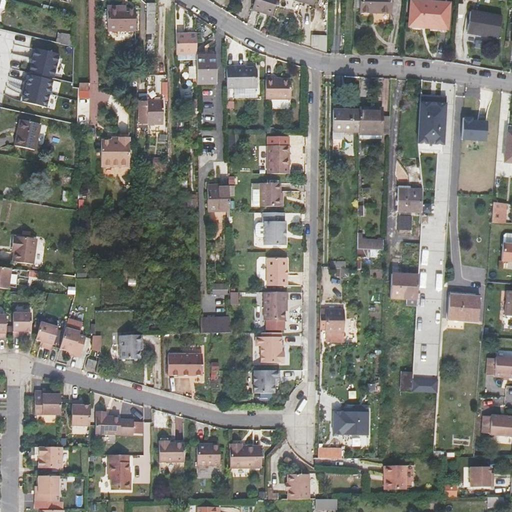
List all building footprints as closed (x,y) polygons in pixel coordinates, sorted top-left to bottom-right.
[(272,17),(276,0),(255,0),(252,10),(272,17)] [(361,0),(361,7),(361,11),(389,13),(389,0),(361,0)] [(411,1),(409,26),(422,27),(422,22),(448,24),(449,4),(411,1)] [(155,34),(155,3),(145,3),(145,34),(155,34)] [(107,6),(106,30),(118,30),(118,7),(107,6)] [(134,30),(134,10),(124,9),(119,9),(119,7),(118,7),(118,30),(134,30)] [(467,33),(498,39),(503,18),(471,11),(467,33)] [(175,35),(176,55),(195,55),(195,35),(175,35)] [(74,39),(62,36),(60,44),(74,47),(74,39)] [(52,78),(53,78),(58,54),(34,49),(32,58),(34,59),(33,63),(31,63),(29,73),(52,78)] [(212,86),(211,58),(195,58),(196,86),(212,86)] [(244,63),(225,63),(226,85),(256,84),(256,66),(252,64),(244,64),(244,63)] [(23,102),(46,107),(52,80),(29,75),(27,82),(25,81),(22,95),(24,95),(23,102)] [(291,77),(266,77),(266,97),(291,97),(291,77)] [(417,142),(443,143),(445,103),(419,101),(417,142)] [(137,102),(138,124),(146,124),(146,102),(137,102)] [(162,124),(162,102),(146,102),(146,124),(162,124)] [(382,135),(382,118),(382,113),(369,113),(369,109),(359,109),(359,111),(358,132),(358,135),(361,135),(361,140),(378,140),(379,135),(382,135)] [(343,149),(343,132),(358,132),(359,111),(333,111),(332,149),(343,149)] [(462,140),(485,142),(487,123),(472,122),(472,119),(464,119),(462,140)] [(34,150),(39,124),(20,120),(15,146),(34,150)] [(121,166),(121,138),(119,138),(119,140),(110,140),(100,141),(100,166),(121,166)] [(129,166),(129,138),(121,138),(121,166),(129,166)] [(268,147),(268,175),(289,175),(289,146),(268,147)] [(261,206),(261,208),(281,208),(281,185),(261,184),(261,190),(261,206)] [(207,189),(207,210),(228,210),(228,193),(215,193),(215,189),(207,189)] [(398,190),(397,210),(420,212),(421,191),(398,190)] [(506,204),(494,203),(493,223),(504,224),(506,204)] [(286,223),(285,223),(285,214),(264,214),(264,223),(265,223),(259,223),(257,224),(256,226),(256,235),(257,237),(259,238),(265,238),(265,246),(286,247),(286,238),(285,238),(285,232),(286,232),(286,223)] [(399,215),(398,230),(412,230),(413,216),(399,215)] [(501,261),(511,261),(511,236),(503,236),(501,261)] [(36,239),(14,237),(13,247),(16,247),(15,253),(13,262),(33,265),(36,239)] [(384,239),(357,237),(357,249),(384,250),(384,239)] [(268,287),(287,287),(288,259),(268,259),(268,287)] [(0,288),(9,290),(12,269),(0,267),(0,288)] [(405,304),(416,305),(416,299),(417,277),(391,275),(389,297),(406,298),(405,304)] [(213,294),(227,294),(227,284),(213,284),(213,294)] [(285,321),(285,312),(285,307),(287,307),(287,293),(265,293),(265,321),(285,321)] [(466,299),(449,298),(447,319),(477,321),(479,298),(466,297),(466,299)] [(324,329),(324,331),(325,331),(343,332),(344,311),(325,310),(320,310),(320,314),(320,329),(324,329)] [(32,334),(32,315),(14,315),(14,339),(26,339),(26,335),(32,334)] [(230,333),(230,318),(200,319),(200,333),(212,333),(230,333)] [(53,352),(59,330),(42,325),(37,342),(42,344),(41,349),(53,352)] [(66,330),(61,351),(67,354),(74,356),(74,358),(81,360),(86,339),(80,337),(81,334),(66,330)] [(343,341),(343,332),(325,331),(325,341),(343,341)] [(283,352),(280,352),(280,346),(281,333),(261,333),(261,337),(255,338),(255,346),(260,346),(260,363),(282,362),(283,352)] [(139,350),(139,345),(141,345),(141,335),(138,336),(124,336),(119,336),(119,360),(139,359),(139,350)] [(92,352),(100,352),(101,337),(93,337),(92,352)] [(202,355),(168,355),(168,375),(202,376),(202,355)] [(494,376),(511,377),(511,358),(495,357),(495,358),(487,357),(486,374),(494,375),(494,376)] [(97,362),(94,371),(94,372),(98,374),(103,360),(98,358),(97,362)] [(253,395),(273,394),(273,385),(273,380),(276,380),(278,380),(279,372),(253,372),(253,395)] [(402,372),(401,392),(436,394),(437,382),(412,380),(412,372),(402,372)] [(51,395),(43,395),(43,391),(36,392),(35,415),(61,415),(61,395),(51,395)] [(89,427),(90,406),(84,406),(80,406),(80,401),(73,401),(72,426),(89,427)] [(334,412),(334,436),(369,436),(369,412),(344,412),(334,412)] [(106,418),(106,416),(97,415),(96,435),(141,436),(141,423),(134,423),(134,421),(121,420),(121,418),(106,418)] [(489,434),(511,435),(511,416),(491,415),(491,416),(483,416),(482,433),(490,433),(489,434)] [(169,444),(169,441),(159,442),(159,462),(184,462),(184,444),(169,444)] [(196,465),(218,465),(218,444),(210,444),(210,445),(206,445),(206,444),(196,444),(196,465)] [(241,448),(241,444),(229,444),(229,468),(260,467),(260,447),(245,446),(245,448),(241,448)] [(39,469),(61,469),(61,448),(35,448),(35,456),(39,457),(39,469)] [(343,458),(343,449),(320,449),(320,459),(343,458)] [(128,479),(128,473),(128,456),(108,455),(108,480),(111,480),(111,490),(130,491),(130,481),(128,479)] [(405,489),(405,465),(383,465),(383,489),(405,489)] [(491,486),(491,478),(488,478),(488,473),(488,467),(469,467),(469,487),(491,486)] [(288,484),(288,491),(288,499),(309,499),(309,474),(287,474),(288,484)] [(59,476),(38,476),(38,486),(38,494),(35,494),(34,502),(58,502),(59,476)] [(489,505),(503,505),(503,496),(489,496),(489,505)] [(316,498),(316,509),(336,510),(337,499),(316,498)]
